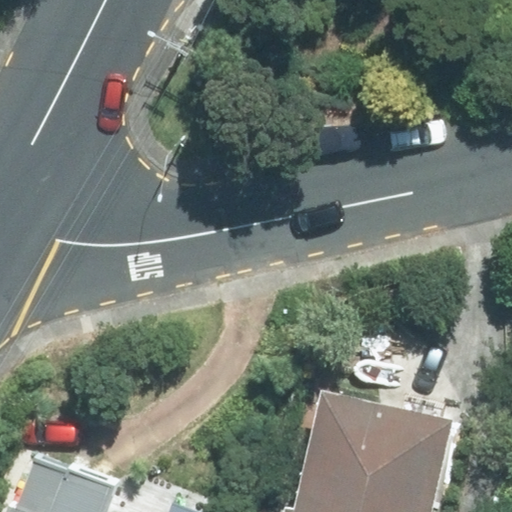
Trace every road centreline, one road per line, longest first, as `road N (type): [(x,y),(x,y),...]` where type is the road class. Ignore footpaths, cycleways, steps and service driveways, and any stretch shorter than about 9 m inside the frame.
road 1 (residential): [(511,169),(123,248),(0,228)]
road 2 (secondary): [(0,205),(103,0)]
